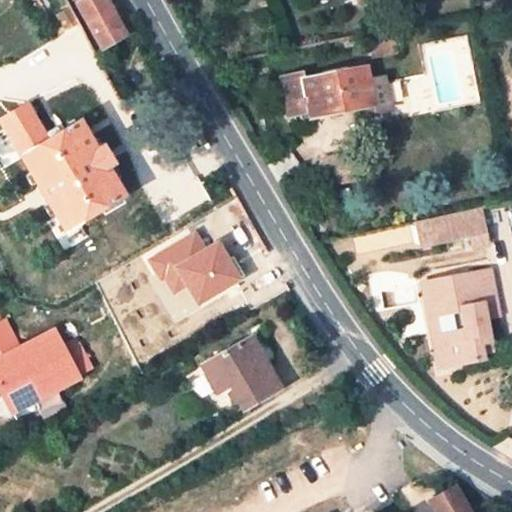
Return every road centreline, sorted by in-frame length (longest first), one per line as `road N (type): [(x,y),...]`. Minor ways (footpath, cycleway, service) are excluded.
road 1 (tertiary): [(511,483),(482,467),(359,354),(149,0)]
road 2 (unknown): [(359,354),(91,511)]
